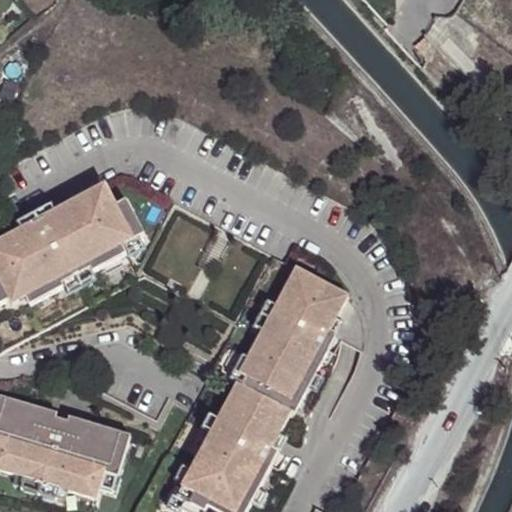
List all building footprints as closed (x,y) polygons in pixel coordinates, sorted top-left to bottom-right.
[(23,230),(0,242),(0,307),(12,301),(15,306),(28,299),(33,307),(66,288),(65,285),(93,269),(95,273),(129,254),(125,247),(141,237),(147,234),(128,201),(118,206),(107,185),(57,212),(53,205),(20,223),(23,230)] [(141,237),(125,247),(129,254),(131,258),(147,248),(141,237)] [(186,481),(179,497),(187,501),(184,508),(191,511),(249,511),(254,502),(262,488),(282,450),(275,446),(282,433),(294,410),(297,412),(312,386),(318,373),(338,335),(331,331),(339,318),(351,295),(299,267),(279,304),(265,330),(251,356),(242,373),(249,377),(245,384),(240,382),(221,417),(214,430),(194,469),(186,481)] [(93,269),(65,285),(66,288),(71,296),(99,280),(95,273),(93,269)] [(279,304),(271,300),(257,325),(265,330),(279,304)] [(345,321),(339,318),(331,331),(338,335),(345,321)] [(251,356),(246,354),(233,378),(240,382),(245,384),(249,377),(242,373),(251,356)] [(325,377),(318,373),(312,386),(318,389),(325,377)] [(60,413),(0,394),(0,470),(28,478),(64,489),(101,499),(104,489),(109,473),(122,477),(134,434),(73,416),(71,421),(59,417),(60,413)] [(214,430),(221,417),(212,413),(205,426),(214,430)] [(289,437),(282,433),(275,446),(282,450),(289,437)] [(186,481),(194,469),(185,464),(178,477),(186,481)] [(109,473),(104,489),(117,492),(122,477),(109,473)] [(28,478),(25,490),(61,501),(64,489),(28,478)] [(262,488),(254,502),(263,507),(271,493),(262,488)] [(176,495),(171,505),(182,511),(184,508),(187,501),(179,497),(176,495)]
